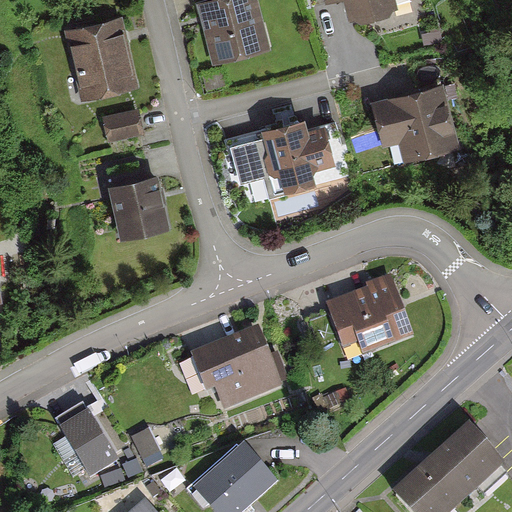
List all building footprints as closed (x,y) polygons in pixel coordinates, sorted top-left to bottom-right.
[(253,0),(235,0),(200,9),(213,65),(266,52),(253,0)] [(410,0),(330,0),(331,2),(339,0),(348,0),(355,25),(413,10),(410,0)] [(120,20),(70,30),(82,97),(133,87),(120,20)] [(441,87),(376,104),(386,143),(401,139),(406,159),(457,146),(441,87)] [(105,118),(109,137),(138,131),(135,112),(105,118)] [(306,123),(267,133),(273,159),(266,160),(275,195),(316,185),(313,172),(331,168),(321,131),(309,134),(306,123)] [(157,182),(114,191),(123,239),(166,230),(157,182)] [(390,282),(330,302),(344,343),(360,338),(363,348),(408,332),(390,282)] [(256,329),(193,355),(206,386),(217,382),(224,399),(276,378),(256,329)] [(118,458),(89,411),(63,426),(91,475),(118,458)] [(470,430),(399,494),(415,511),(451,511),(502,466),(470,430)] [(151,432),(133,441),(148,470),(166,462),(151,432)] [(243,448),(198,487),(219,511),(235,511),(272,481),(243,448)]
